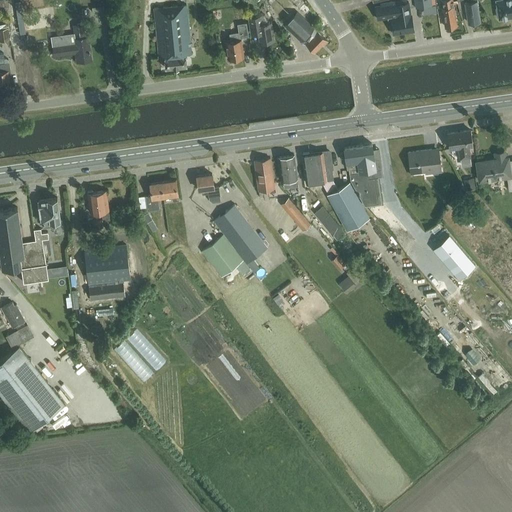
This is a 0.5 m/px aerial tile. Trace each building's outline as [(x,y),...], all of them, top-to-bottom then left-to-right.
[(446,27),(456,25),(454,17),(455,17),(452,0),(441,0),(442,7),(441,7),(443,15),(444,15),(446,27)] [(478,13),(479,13),(477,0),(464,2),(467,15),(468,15),(469,23),(479,21),(478,13)] [(498,8),(496,8),(497,16),(499,16),(499,18),(511,16),(511,0),(498,0),(497,0),(498,8)] [(397,4),(394,4),(394,1),(381,3),(381,5),(375,6),(377,19),(387,17),(388,20),(391,20),(399,18),(397,4)] [(414,30),(411,15),(410,15),(408,2),(397,4),(399,18),(391,20),(393,34),(414,30)] [(185,54),(191,53),(186,5),(154,8),(159,57),(164,56),(165,68),(187,66),(185,54)] [(322,44),(324,45),(328,41),(316,30),(315,31),(311,27),(312,26),(297,12),(285,25),(303,42),(305,39),(306,40),(304,42),(315,52),(322,44)] [(310,12),(306,16),(314,24),(318,21),(310,12)] [(361,19),(365,28),(375,24),(371,14),(361,19)] [(262,15),(249,17),(252,35),(259,34),(260,43),(274,40),(271,22),(263,24),(262,15)] [(240,38),(248,36),(246,22),(237,24),(239,32),(229,33),(231,40),(226,41),(229,59),(244,57),(241,39),(240,39),(240,38)] [(85,37),(84,27),(84,24),(73,25),(76,43),(53,46),(54,55),(77,52),(78,61),(91,60),(88,36),(85,37)] [(8,29),(0,29),(0,41),(0,42),(9,40),(8,29)] [(40,48),(38,38),(20,41),(23,61),(33,59),(32,49),(40,48)] [(9,78),(11,78),(9,62),(0,62),(0,86),(10,85),(9,78)] [(468,146),(472,145),(470,129),(447,132),(450,148),(459,147),(460,158),(470,157),(468,146)] [(380,158),(374,159),(372,143),(344,147),(346,163),(347,168),(349,168),(350,179),(365,206),(383,204),(379,177),(382,176),(380,158)] [(420,150),(408,152),(410,170),(424,169),(425,173),(441,171),(439,159),(438,148),(431,149),(420,150)] [(302,153),(303,154),(302,155),(306,182),(312,182),(312,184),(318,183),(317,181),(327,180),(327,179),(333,179),(331,169),(332,169),(329,151),(309,154),(309,152),(302,153)] [(508,183),(511,182),(511,159),(508,160),(508,157),(505,157),(505,154),(495,156),(496,159),(476,162),(479,180),(507,176),(508,183)] [(297,178),(294,155),(278,157),(281,180),(283,180),(284,187),(293,186),(292,179),(297,178)] [(270,158),(254,160),(258,190),(274,188),(270,158)] [(209,196),(219,195),(218,186),(214,187),(212,173),(196,175),(198,189),(202,189),(202,193),(208,193),(209,196)] [(175,180),(161,182),(163,196),(172,194),(173,201),(179,200),(178,193),(177,193),(175,180)] [(159,209),(157,197),(163,196),(161,182),(150,183),(151,195),(145,196),(147,210),(159,209)] [(347,228),(368,217),(349,182),(328,194),(347,228)] [(103,220),(109,219),(105,190),(88,193),(91,213),(102,211),(103,220)] [(51,220),(60,219),(57,197),(38,200),(40,215),(41,222),(42,222),(43,226),(52,225),(51,220)] [(293,202),(285,209),(303,230),(311,224),(293,202)] [(214,220),(224,234),(244,259),(246,262),(267,247),(235,204),(214,220)] [(337,238),(344,232),(338,225),(338,224),(323,206),(314,213),(329,231),(331,230),(337,238)] [(0,253),(2,268),(21,265),(22,268),(37,266),(39,280),(48,278),(42,240),(36,242),(37,251),(24,253),(18,207),(0,209),(0,253)] [(42,238),(48,238),(47,232),(41,233),(40,228),(34,229),(35,240),(36,242),(42,240),(42,238)] [(244,260),(244,259),(224,234),(202,250),(222,276),(236,265),(244,260)] [(448,235),(433,248),(459,278),(475,265),(448,235)] [(135,243),(84,249),(88,284),(89,284),(91,300),(125,296),(123,281),(139,279),(135,243)] [(341,264),(347,260),(341,252),(335,256),(341,264)] [(244,260),(236,265),(242,273),(250,268),(244,260)] [(348,292),(357,285),(349,275),(339,282),(348,292)] [(13,327),(25,320),(16,304),(14,305),(12,301),(1,307),(5,315),(6,314),(13,327)] [(423,301),(415,304),(417,311),(425,307),(423,301)] [(21,348),(0,364),(0,392),(30,430),(64,403),(21,348)]
